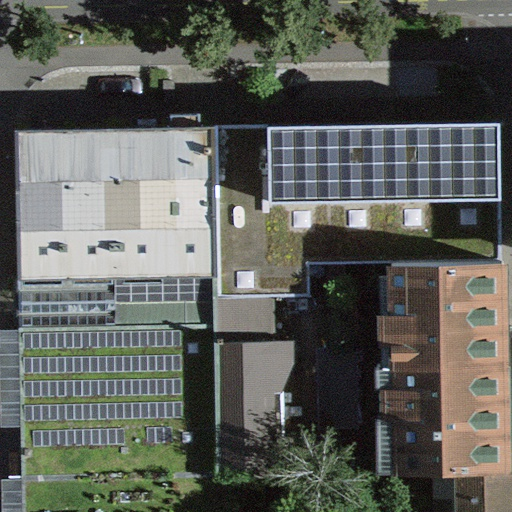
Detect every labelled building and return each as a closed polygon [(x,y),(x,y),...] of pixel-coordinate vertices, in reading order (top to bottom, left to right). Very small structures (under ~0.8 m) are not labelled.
[(15,127),(18,277),(20,277),(215,273),(213,124),(200,124),(200,111),(170,112),(170,124),(116,125),(15,127)] [(215,273),(216,297),(271,295),(309,294),(309,262),(392,262),(502,260),(501,225),(499,119),(213,124),(215,273)] [(433,467),(506,466),(504,387),(503,285),(502,260),(392,262),(393,310),(382,311),(382,344),(393,344),(394,382),(383,383),(384,416),(395,415),(396,468),(433,467)] [(21,325),(19,325),(20,380),(22,511),(164,511),(163,472),(217,471),(219,471),(216,297),(215,273),(20,277),(21,325)] [(219,471),(231,471),(333,469),(333,437),(270,438),(269,343),(294,342),(294,337),(271,338),(271,295),(216,297),(219,471)] [(507,511),(506,468),(506,466),(433,467),(434,511),(507,511)]
